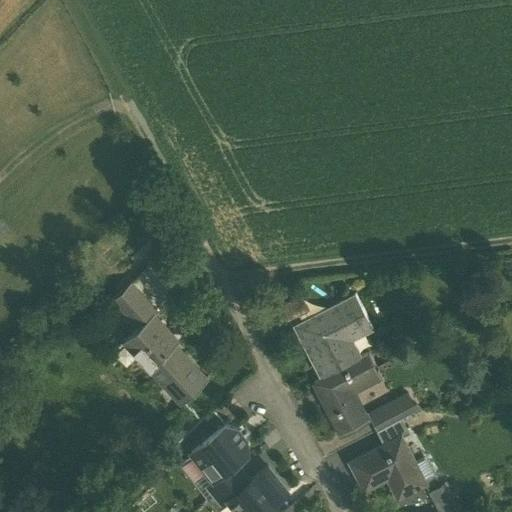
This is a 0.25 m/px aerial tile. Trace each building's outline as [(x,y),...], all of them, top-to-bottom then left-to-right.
[(153,304),(131,281),(112,298),(134,322),(153,304)] [(355,293),(327,307),(329,310),(297,326),(322,375),(359,356),(350,337),(372,325),(355,293)] [(300,294),(279,305),(286,319),(308,308),(300,294)] [(169,332),(152,314),(129,335),(139,347),(136,350),(182,400),(206,379),(166,336),(169,332)] [(322,375),(314,380),(335,420),(333,422),(340,435),(367,421),(350,388),(380,373),(369,351),(359,356),(322,375)] [(408,392),(368,413),(377,429),(401,417),(417,408),(408,392)] [(401,417),(377,429),(384,443),(401,435),(401,436),(409,432),(401,417)] [(192,451),(213,478),(235,461),(248,451),(246,439),(239,429),(226,424),(192,451)] [(384,443),(351,461),(365,487),(388,475),(399,495),(425,481),(401,436),(401,435),(384,443)] [(207,483),(215,493),(243,471),(235,461),(213,478),(207,483)] [(229,497),(240,511),(264,511),(290,491),(268,465),(251,480),(229,497)] [(251,480),(243,471),(215,493),(223,502),(229,497),(251,480)]
